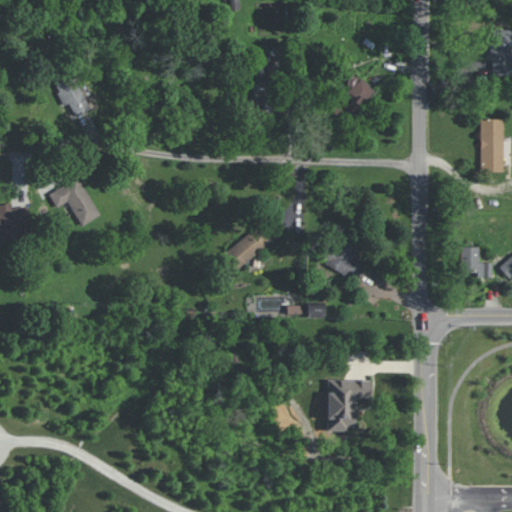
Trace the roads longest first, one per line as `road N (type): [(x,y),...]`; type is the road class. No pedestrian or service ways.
road 1 (residential): [(423,0),(422,511)]
road 2 (residential): [(45,151),(75,143),(189,157),(423,165)]
